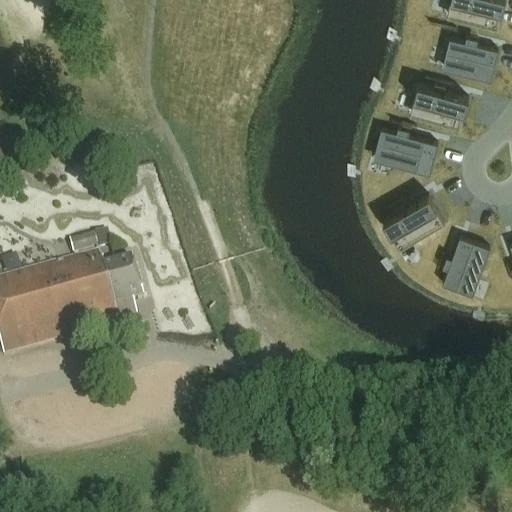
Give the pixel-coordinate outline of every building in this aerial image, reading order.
[(446,0),(446,9),(484,9),(483,0),(446,0)] [(424,21),(422,36),(435,38),(432,55),(469,61),(474,29),(424,21)] [(414,66),(409,80),(422,84),(416,101),(452,112),(462,82),(414,66)] [(387,136),(384,151),(397,153),(395,170),(432,176),(437,144),(387,136)] [(438,198),(388,206),(390,222),(403,219),(406,236),(443,230),(438,198)] [(108,232),(95,235),(69,242),(73,255),(111,244),(108,232)] [(461,233),(426,269),(436,279),(446,270),(458,282),(484,255),(461,233)] [(511,246),(500,246),(500,297),(511,296),(511,246)] [(114,307),(144,299),(132,260),(103,267),(99,252),(0,279),(0,343),(3,355),(119,323),(114,307)]
